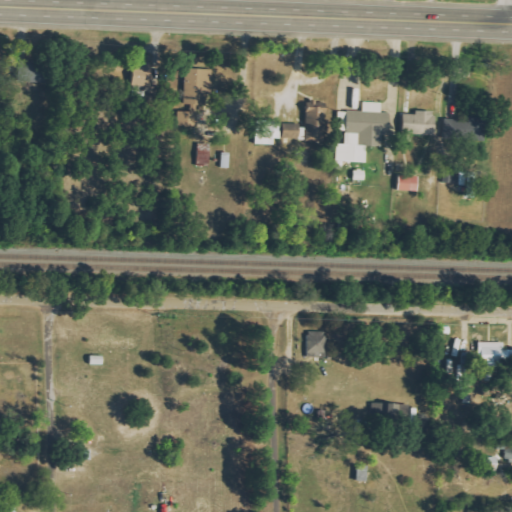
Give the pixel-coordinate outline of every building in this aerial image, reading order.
[(47,84),(48,64),(22,63),(21,83),(47,84)] [(214,96),(215,71),(191,70),(190,104),(205,104),(206,95),(214,96)] [(369,163),(370,147),(384,147),(384,135),(393,135),(394,114),(384,114),(385,104),(366,103),(366,113),(341,112),(341,131),(348,132),(348,145),(340,145),(339,162),(369,163)] [(287,124),(286,139),(306,139),(306,142),(326,142),(326,106),(305,106),(305,125),(287,124)] [(406,115),(405,142),(415,142),(415,135),(438,136),(439,112),(418,112),(418,115),(406,115)] [(200,128),(201,113),(181,113),(180,127),(200,128)] [(487,141),(488,120),(465,119),(465,131),(470,131),(470,141),(487,141)] [(199,165),(211,165),(212,146),(200,145),(199,165)] [(223,169),(231,169),(232,158),(224,158),(223,169)] [(357,181),(368,181),(368,171),(357,171),(357,181)] [(478,200),(479,174),(470,174),(469,199),(478,200)] [(421,193),(422,177),(401,177),(401,192),(421,193)] [(308,357),(327,358),(328,332),(309,332),(308,357)] [(507,342),(482,343),(483,364),(511,363),(511,349),(507,350),(507,342)] [(500,457),(482,458),(483,468),(500,467),(500,457)]
